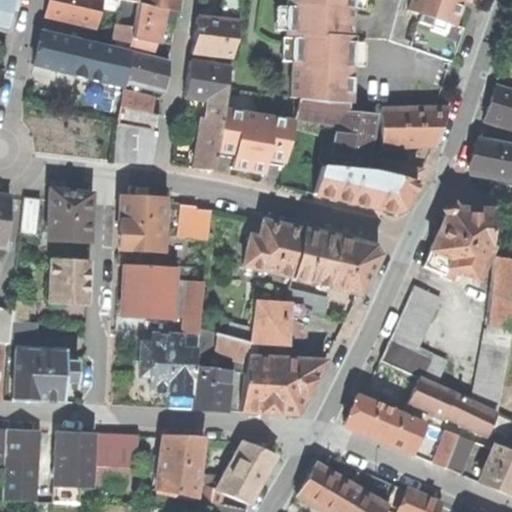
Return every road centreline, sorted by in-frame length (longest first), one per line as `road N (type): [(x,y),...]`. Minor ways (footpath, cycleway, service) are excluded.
road 1 (residential): [(412,236),(158,187)]
road 2 (residential): [(107,181),(96,419)]
road 3 (residential): [(412,236),(313,435)]
road 4 (residential): [(96,419),(313,435)]
road 5 (residential): [(313,435),(348,441),(511,511)]
road 6 (residential): [(506,0),(436,185)]
road 7 (residential): [(158,187),(189,0)]
road 8 (residential): [(34,0),(0,143)]
